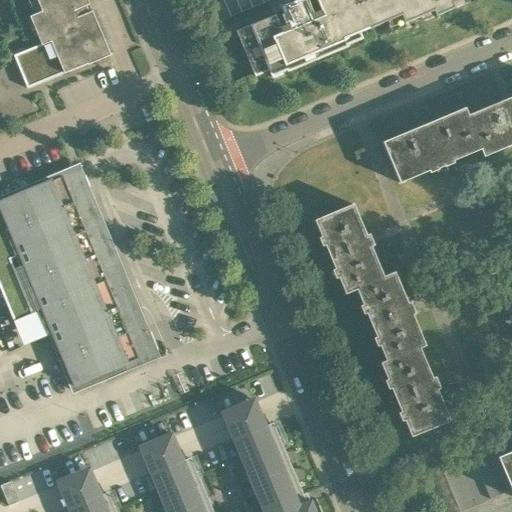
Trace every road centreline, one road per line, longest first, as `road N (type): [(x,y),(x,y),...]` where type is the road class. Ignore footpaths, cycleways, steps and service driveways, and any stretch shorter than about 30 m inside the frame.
road 1 (residential): [(215,167),(354,511)]
road 2 (residential): [(215,167),(511,38)]
road 3 (residential): [(145,0),(215,167)]
